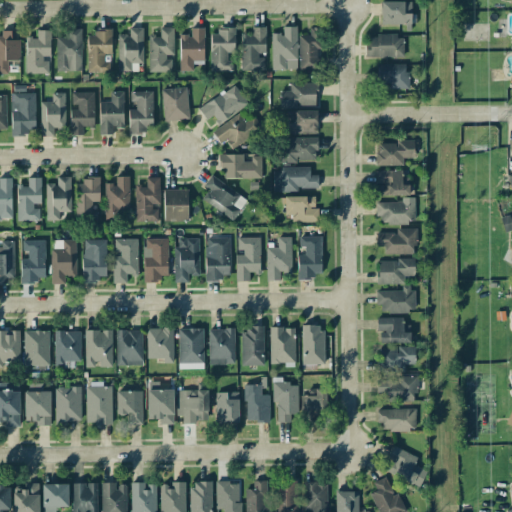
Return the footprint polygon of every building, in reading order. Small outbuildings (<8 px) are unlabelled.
[(411,1),(381,1),(381,24),(411,24),(411,14),(411,1)] [(296,26),(282,26),(282,33),(271,34),(271,70),(296,69),(296,26)] [(116,35),(117,72),(131,71),(131,63),(143,62),(142,27),(128,28),(128,34),(116,35)] [(148,35),(148,73),(171,72),(171,57),(174,56),(173,27),(160,28),(160,35),(148,35)] [(264,70),(263,55),(265,55),(265,27),(251,27),(251,33),(240,33),(241,71),(264,70)] [(204,64),(203,28),(190,28),(190,34),(179,35),(180,71),(193,71),(192,64),(204,64)] [(55,37),(56,71),(82,71),(81,29),(66,29),(66,37),(55,37)] [(49,73),(49,30),(36,30),(36,37),(25,37),(26,73),(49,73)] [(210,71),(232,71),(232,61),(227,61),(227,53),(234,53),(234,30),(210,30),(210,71)] [(19,39),(15,39),(15,32),(0,32),(0,73),(8,73),(8,61),(20,61),(19,39)] [(111,32),(86,32),(87,72),(110,72),(109,62),(104,62),(104,54),(111,54),(111,32)] [(298,70),(319,70),(319,34),(298,35),(298,70)] [(402,57),(403,35),(370,35),(370,44),(365,44),(365,56),(402,57)] [(407,64),(377,64),(376,83),(389,84),(389,89),(407,89),(407,64)] [(279,107),(316,107),(316,83),(289,83),(289,91),(280,91),(279,107)] [(211,116),(218,125),(247,104),(234,84),(198,109),(206,120),(211,116)] [(162,88),(162,120),(188,119),(187,88),(162,88)] [(99,135),(112,134),(112,128),(123,128),(122,91),(110,92),(110,102),(98,102),(99,135)] [(130,91),(130,102),(135,102),(135,109),(128,109),(128,133),(144,132),(144,129),(153,129),(152,91),(130,91)] [(35,129),(34,92),(11,93),(11,136),(26,136),(26,130),(35,129)] [(65,128),(64,92),(51,93),(52,101),(39,102),(40,136),(54,136),(54,128),(65,128)] [(71,92),(71,107),(70,107),(69,135),(82,135),(82,127),(93,127),(94,92),(71,92)] [(317,133),(317,110),(286,111),(287,134),(317,133)] [(211,131),(219,144),(225,140),(230,148),(253,134),(240,113),(211,131)] [(318,137),(290,137),(290,145),(282,145),(281,161),(317,162),(318,137)] [(413,140),(397,140),(397,143),(376,143),(376,165),(403,166),(403,158),(413,158),(413,140)] [(221,179),(261,178),(261,155),(246,156),(246,154),(220,154),(221,179)] [(273,190),(318,190),(318,175),(310,175),(310,168),(273,168),(273,190)] [(401,170),(375,170),(375,184),(379,184),(379,195),(413,195),(413,185),(409,185),(409,177),(401,177),(401,170)] [(203,186),(208,190),(202,199),(232,221),(240,210),(232,204),(239,195),(211,174),(203,186)] [(45,220),(58,220),(58,212),(70,212),(70,176),(57,177),(57,184),(45,184),(45,220)] [(75,183),(75,220),(97,220),(97,210),(92,210),(91,202),(99,202),(99,176),(83,177),(83,183),(75,183)] [(104,184),(105,219),(118,218),(118,209),(130,209),(129,176),(115,176),(116,183),(104,184)] [(16,220),(39,221),(39,206),(40,206),(40,177),(27,177),(27,185),(17,185),(16,220)] [(134,185),(135,221),(158,221),(158,206),(159,206),(159,177),(145,177),(145,185),(134,185)] [(0,221),(1,221),(1,218),(12,218),(11,178),(0,178),(0,221)] [(164,221),(188,220),(187,189),(163,190),(164,221)] [(284,197),(285,212),(291,211),(291,222),(316,221),(315,196),(284,197)] [(414,223),(414,197),(400,198),(400,202),(377,202),(377,223),(414,223)] [(229,275),(229,235),(205,236),(206,281),(221,281),(221,275),(229,275)] [(266,280),(280,280),(279,272),(292,271),(290,236),(277,237),(277,247),(265,248),(266,280)] [(297,277),(321,277),(322,237),(299,236),(299,251),(297,251),(297,277)] [(236,281),(249,281),(248,273),(260,272),(260,237),(237,237),(237,253),(235,253),(236,281)] [(137,276),(136,238),(114,239),(114,254),(112,254),(112,283),(126,283),(126,276),(137,276)] [(144,238),(143,282),(159,282),(160,275),(167,275),(168,239),(144,238)] [(174,282),(187,282),(187,275),(199,275),(198,238),(177,238),(178,247),(173,247),(174,282)] [(82,282),(97,283),(98,276),(105,276),(105,240),(83,239),(82,282)] [(44,240),(22,240),(22,251),(27,251),(27,258),(20,258),(20,283),(36,283),(36,277),(44,277),(44,240)] [(51,284),(65,284),(64,276),(76,275),(75,240),(50,240),(51,284)] [(0,247),(0,283),(14,284),(13,241),(1,241),(1,247),(0,247)] [(404,283),(404,276),(414,275),(414,259),(377,260),(377,284),(404,283)] [(402,290),(377,291),(378,312),(414,311),(413,285),(401,286),(402,290)] [(410,342),(410,324),(402,325),(402,317),(377,317),(378,342),(410,342)] [(322,325),(301,325),(302,368),(313,368),(313,364),(323,364),(322,325)] [(241,327),(241,365),(264,365),(263,327),(241,327)] [(269,363),(294,363),(294,327),(269,327),(269,363)] [(173,363),(172,328),(146,328),(146,358),(163,358),(163,363),(173,363)] [(203,328),(178,328),(178,367),(203,368),(203,328)] [(234,364),(234,328),(208,329),(208,364),(234,364)] [(84,330),(85,367),(112,366),(111,329),(84,330)] [(19,330),(0,330),(0,366),(19,366),(19,330)] [(142,365),(141,330),(115,330),(116,366),(142,365)] [(24,365),(49,364),(48,331),(23,331),(24,365)] [(79,331),(54,331),(54,366),(79,366),(79,331)] [(414,348),(379,347),(378,370),(404,371),(404,364),(414,364),(414,348)] [(416,377),(376,378),(377,393),(385,393),(385,402),(416,402),(416,377)] [(166,389),(166,382),(148,381),(148,388),(166,389)] [(17,382),(0,382),(0,422),(5,422),(6,427),(18,426),(17,382)] [(23,391),(24,421),(35,420),(36,426),(51,425),(49,391),(42,391),(42,383),(30,384),(31,391),(23,391)] [(277,422),(296,422),(296,383),(272,383),(272,403),(277,403),(277,422)] [(261,384),(244,385),(245,422),(269,421),(268,395),(261,395),(261,384)] [(80,387),(54,387),(55,425),(67,425),(67,420),(81,420),(80,387)] [(326,389),(303,388),(302,415),(310,415),(310,410),(325,411),(326,389)] [(173,424),(173,389),(146,390),(147,419),(159,418),(159,424),(173,424)] [(116,414),(128,414),(129,425),(142,424),(141,390),(116,391),(116,414)] [(175,416),(182,416),(182,422),(206,423),(207,391),(176,390),(175,416)] [(238,392),(215,392),(215,423),(238,423),(238,392)] [(378,409),(379,431),(415,430),(415,408),(378,409)] [(427,472),(414,465),(417,457),(393,446),(387,458),(397,462),(392,473),(420,486),(427,472)] [(378,511),(402,511),(406,510),(397,493),(393,495),(384,477),(372,483),(376,490),(369,493),(378,511)] [(245,488),(244,511),(268,511),(268,480),(252,480),(253,488),(245,488)] [(297,511),(296,480),(283,480),(284,485),(274,485),(275,511),(297,511)] [(184,511),(185,482),(169,481),(169,484),(161,484),(160,511),(184,511)] [(211,511),(212,482),(190,481),(189,511),(211,511)] [(116,483),(101,482),(100,511),(125,511),(126,485),(116,484),(116,483)] [(155,511),(155,484),(145,484),(145,482),(130,482),(130,511),(155,511)] [(215,482),(215,509),(223,508),(222,511),(239,511),(239,482),(215,482)] [(327,511),(328,482),(303,482),(303,509),(311,510),(310,511),(327,511)] [(38,511),(38,483),(24,483),(24,488),(12,489),(12,511),(38,511)] [(96,511),(96,483),(71,483),(71,511),(96,511)] [(67,484),(42,484),(42,511),(54,511),(55,506),(68,506),(67,484)] [(0,509),(9,509),(9,485),(0,485),(0,509)] [(358,511),(357,491),(334,491),(334,511),(368,511),(358,511)]
